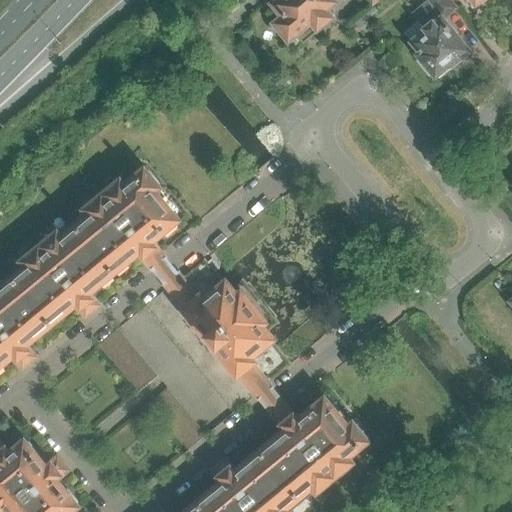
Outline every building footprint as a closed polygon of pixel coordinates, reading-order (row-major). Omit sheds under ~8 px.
[(325,10),(334,3),(331,0),(277,0),(273,4),(283,17),(276,23),(274,24),(288,41),(290,40),(290,39),(310,22),(316,29),(315,29),(317,31),(332,18),(331,16),(330,17),(325,10)] [(448,30),(451,27),(444,18),(455,8),(449,1),(448,0),(427,0),(410,14),(416,21),(403,32),(412,42),(409,45),(421,59),(418,61),(417,61),(429,76),(430,75),(432,73),(439,80),(468,57),(464,52),(466,50),(454,36),(454,35),(454,34),(452,34),(448,30)] [(362,19),(355,25),(359,31),(366,25),(362,19)] [(51,329),(48,326),(51,324),(54,327),(67,316),(64,313),(71,307),(72,307),(75,305),(85,317),(99,306),(93,299),(89,294),(92,291),(91,291),(99,285),(101,288),(114,277),(112,274),(114,272),(117,275),(130,264),(127,261),(135,255),(135,256),(138,253),(148,265),(162,254),(152,242),(155,240),(154,239),(162,233),(164,236),(177,225),(175,222),(177,221),(153,192),(157,189),(157,190),(158,189),(156,186),(159,184),(149,171),(146,173),(144,171),(142,172),(143,172),(141,174),(140,174),(124,188),(121,184),(122,183),(120,182),(118,184),(115,180),(103,191),(106,194),(100,199),(97,195),(84,206),(87,209),(86,210),(90,216),(61,239),(57,234),(55,235),(52,232),(40,242),(42,246),(37,250),(34,247),(21,257),(24,261),(23,262),(27,267),(0,289),(0,370),(3,368),(1,365),(8,358),(9,359),(12,357),(22,369),(35,358),(26,346),(29,343),(28,343),(36,337),(38,340),(51,329)] [(292,365),(267,335),(270,332),(279,324),(243,280),(234,287),(230,290),(215,272),(219,269),(212,260),(208,263),(205,259),(183,277),(181,278),(181,277),(179,278),(179,279),(167,288),(146,306),(235,413),(269,385),(269,384),(277,378),(292,365)] [(118,329),(99,345),(138,393),(157,377),(118,329)] [(167,389),(148,405),(187,452),(206,437),(167,389)] [(284,511),(283,509),(312,486),(316,491),(318,490),(320,493),(333,483),(330,479),(336,475),(339,478),(352,468),(349,464),(351,462),(349,461),(346,458),(362,444),(364,442),(365,443),(366,442),(364,440),(367,437),(357,424),(354,426),(352,424),(350,425),(351,426),(348,428),(324,400),(322,401),(319,398),(306,409),(309,412),(307,413),(308,414),(302,419),(301,418),(297,420),(295,417),(288,408),(275,419),(282,428),(285,431),(282,433),(282,434),(275,440),(272,437),(259,448),(261,451),(259,453),(256,450),(243,461),(246,464),(238,470),(238,469),(235,472),(225,460),(211,471),(221,483),(218,486),(219,486),(211,492),(209,489),(196,500),(198,503),(196,505),(193,502),(181,511),(162,511),(161,511),(284,511)] [(70,511),(75,508),(76,509),(77,507),(75,505),(78,502),(67,489),(64,492),(58,484),(59,484),(56,481),(68,471),(57,457),(45,467),(43,464),(42,465),(36,457),(39,455),(28,442),(25,444),(24,443),(13,451),(10,453),(5,446),(4,448),(0,443),(0,511),(70,511)]
